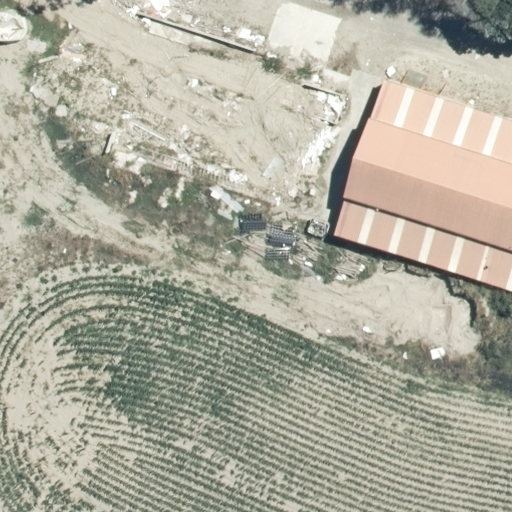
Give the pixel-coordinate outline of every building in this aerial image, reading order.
[(511,116),(387,77),(336,231),(511,288),(511,116)] [(364,285),(367,280),(368,274),(368,268),(365,263),(361,259),(355,256),(349,256),(344,257),(339,260),(335,264),(333,270),(332,275),(334,280),(336,285),(340,289),(345,291),(350,292),(356,291),(361,288),(364,285)] [(400,296),(403,292),(404,286),(403,280),(401,275),(396,271),(391,268),(385,267),(379,268),(374,271),(370,276),(368,281),(368,287),(369,292),(372,297),(376,300),(381,302),(386,303),(391,302),(396,300),(400,296)] [(436,309),(438,304),(439,299),(438,293),(436,287),(432,283),(426,281),(421,280),(415,281),(410,284),(406,289),(404,294),(403,299),(404,305),(407,309),(411,313),(416,315),(421,316),(427,315),(432,313),(436,309)] [(471,320),(474,315),(475,309),(474,304),(471,298),(467,294),(462,292),(456,291),(450,292),(445,295),(441,300),(439,305),(439,310),(440,316),(443,320),(447,324),(452,326),(457,327),(462,326),(467,324),(471,320)]
